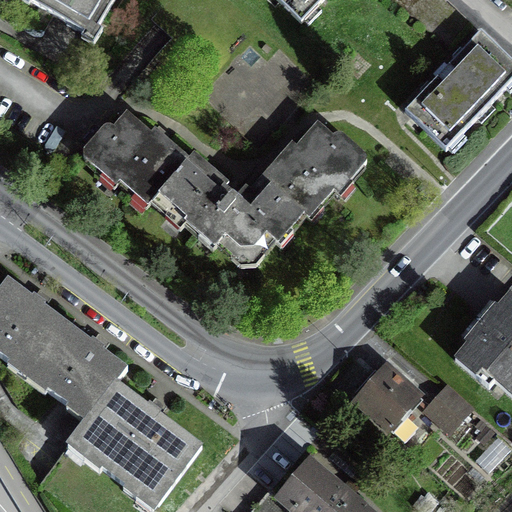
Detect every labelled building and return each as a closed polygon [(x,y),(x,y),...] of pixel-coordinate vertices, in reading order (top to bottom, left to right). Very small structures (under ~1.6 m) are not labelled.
[(114,0),(27,0),(91,39),(114,0)] [(275,0),(301,24),(324,0),(275,0)] [(468,22),(449,7),(440,0),(400,0),(451,42),(468,22)] [(405,113),(446,152),(511,83),(511,63),(481,34),(449,67),(447,66),(436,77),(438,79),(405,113)] [(151,205),(189,162),(155,131),(150,136),(126,115),(113,130),(108,129),(103,130),(85,151),(83,157),(84,161),(102,176),(106,172),(134,197),(138,193),(151,205)] [(261,180),(305,218),(316,204),(321,208),(346,180),(350,184),(366,165),(367,161),(364,157),(343,138),(338,136),(332,139),(317,126),(296,151),(291,146),(261,180)] [(189,162),(151,205),(167,218),(172,213),(201,239),(204,234),(233,260),(261,257),(285,229),(291,234),(305,218),(261,180),(249,193),(245,190),(236,200),(225,190),(228,186),(194,156),(189,162)] [(126,371),(97,350),(37,306),(7,284),(0,293),(0,352),(89,418),(71,443),(159,507),(202,448),(156,415),(116,386),(126,371)] [(511,296),(511,295),(455,361),(489,390),(494,383),(511,397),(511,296)] [(372,374),(352,399),(406,444),(415,432),(414,425),(406,418),(407,417),(403,414),(418,396),(387,370),(379,380),(372,374)] [(471,411),(446,389),(425,412),(450,435),(471,411)] [(269,492),(251,511),(369,511),(342,488),(340,491),(308,464),(278,500),(269,492)]
